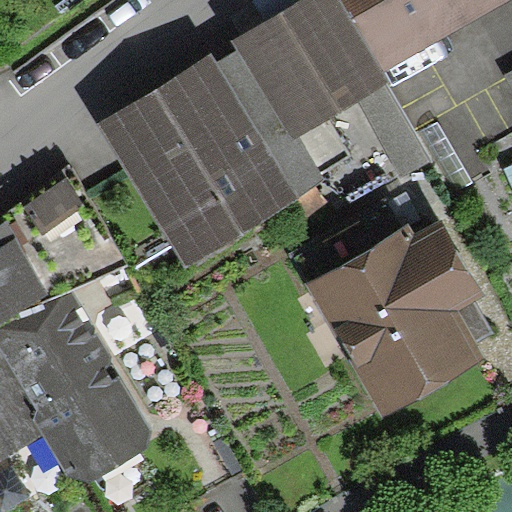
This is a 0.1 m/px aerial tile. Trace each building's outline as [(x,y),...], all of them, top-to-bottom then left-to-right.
[(213,42),(293,170),(300,181),(309,175),(330,162),(297,111),(344,81),(399,168),(430,149),(375,62),(388,54),(353,0),(254,0),(229,16),(237,28),(213,42)] [(353,0),(388,54),(473,0),(353,0)] [(93,101),(180,241),(293,170),(213,42),(206,31),(93,101)] [(511,60),(502,66),(511,83),(511,60)] [(0,309),(70,277),(125,250),(61,157),(0,197),(0,309)] [(323,198),(309,175),(300,181),(281,193),(295,215),(323,198)] [(438,194),(408,212),(395,190),(356,214),(349,202),(281,243),(309,290),(319,284),(381,388),(479,329),(472,317),(486,309),(467,277),(483,268),(438,194)] [(0,445),(38,420),(26,403),(106,349),(115,343),(70,277),(0,309),(0,445)] [(153,419),(106,349),(26,403),(38,420),(73,473),(153,419)]
